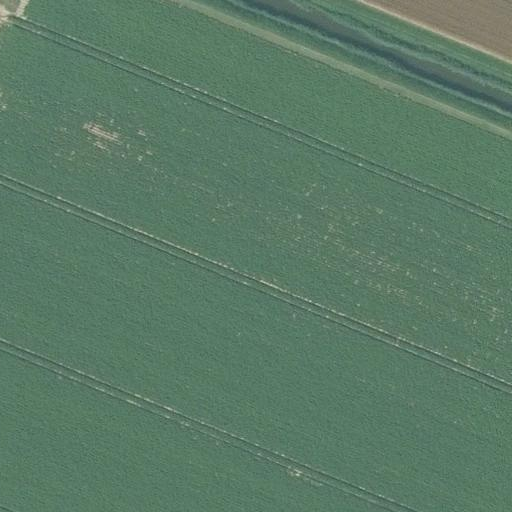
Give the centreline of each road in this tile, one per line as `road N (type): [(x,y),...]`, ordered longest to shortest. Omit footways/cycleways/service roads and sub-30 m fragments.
road 1 (track): [(181,0),(511,136)]
road 2 (track): [(511,68),(345,0)]
